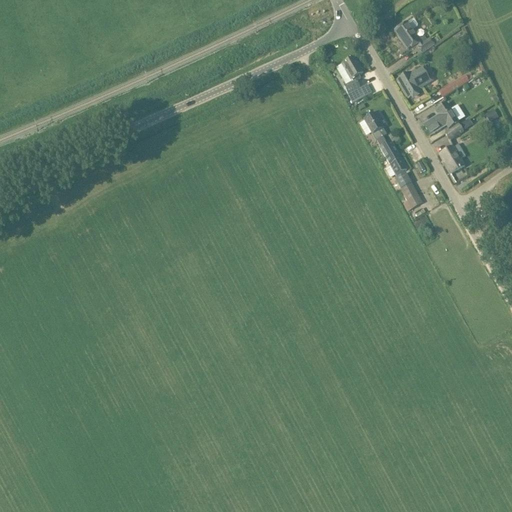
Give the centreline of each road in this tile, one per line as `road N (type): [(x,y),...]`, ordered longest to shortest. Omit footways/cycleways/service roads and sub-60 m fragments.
road 1 (unclassified): [(0,200),(353,30)]
road 2 (unclassified): [(353,30),(455,203)]
